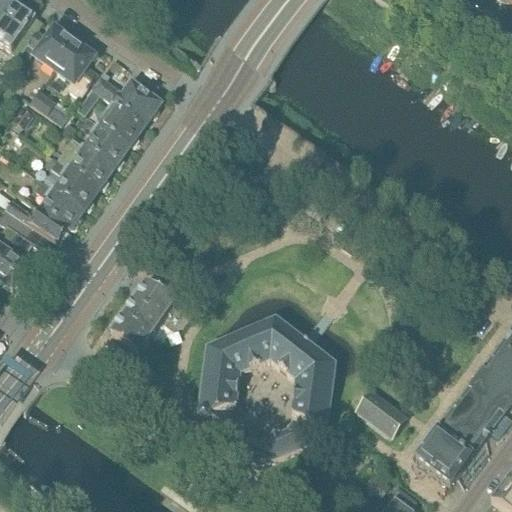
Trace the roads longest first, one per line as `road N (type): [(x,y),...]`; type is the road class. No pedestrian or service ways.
road 1 (residential): [(283,511),(47,343)]
road 2 (residential): [(47,343),(212,109)]
road 3 (residential): [(212,109),(62,0)]
road 4 (residential): [(212,109),(291,0)]
